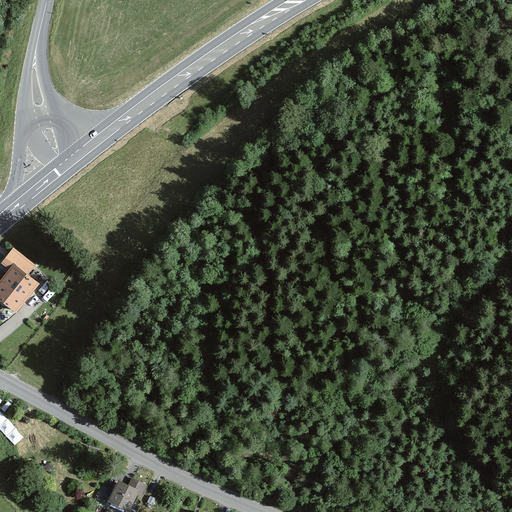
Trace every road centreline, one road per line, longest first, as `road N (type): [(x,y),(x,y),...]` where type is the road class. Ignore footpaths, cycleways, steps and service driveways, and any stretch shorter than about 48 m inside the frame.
road 1 (tertiary): [(259,511),(0,378)]
road 2 (primary): [(89,146),(298,0)]
